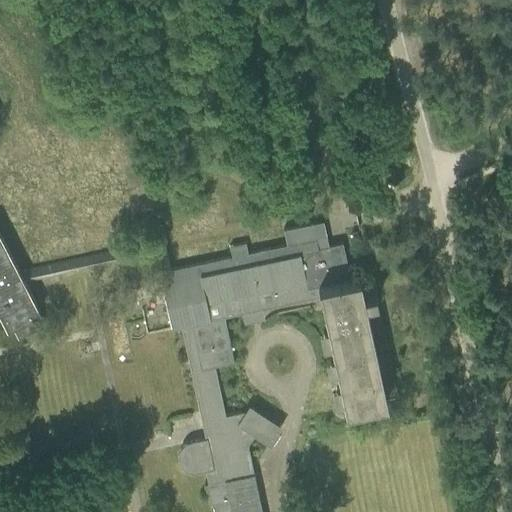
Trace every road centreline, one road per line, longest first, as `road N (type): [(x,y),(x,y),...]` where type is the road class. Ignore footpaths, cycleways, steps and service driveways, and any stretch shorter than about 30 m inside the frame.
road 1 (unclassified): [(503,511),(386,0)]
road 2 (unknown): [(305,511),(273,317)]
